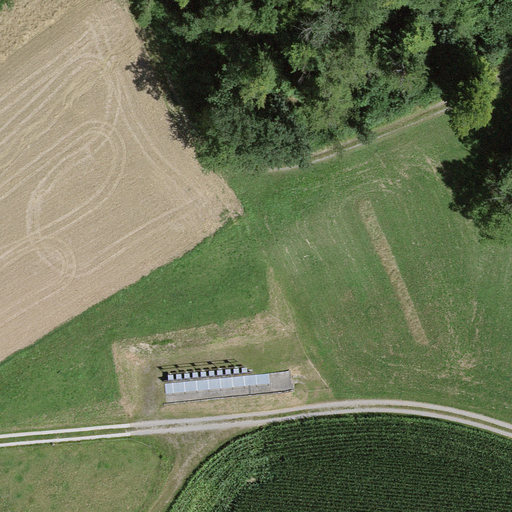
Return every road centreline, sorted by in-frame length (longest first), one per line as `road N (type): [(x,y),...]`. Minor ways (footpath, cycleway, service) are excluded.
road 1 (track): [(511,433),(403,411),(0,443)]
road 2 (track): [(511,68),(287,166),(234,161),(191,136),(130,0)]
